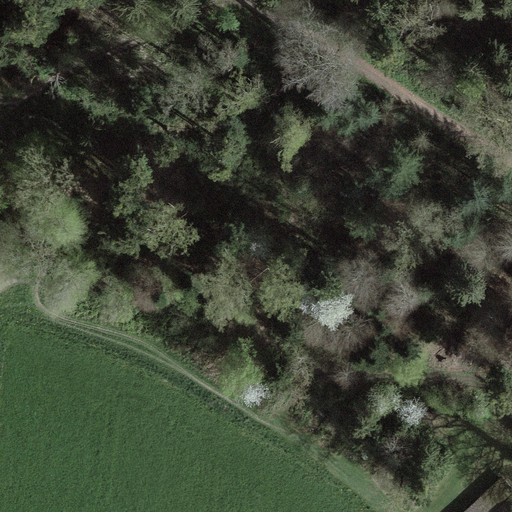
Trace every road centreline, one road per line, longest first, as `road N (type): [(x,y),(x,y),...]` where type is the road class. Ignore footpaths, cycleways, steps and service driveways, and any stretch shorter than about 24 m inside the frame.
road 1 (track): [(246,0),(511,158)]
road 2 (track): [(273,418),(288,393),(324,376),(511,376)]
road 3 (track): [(0,103),(217,0)]
